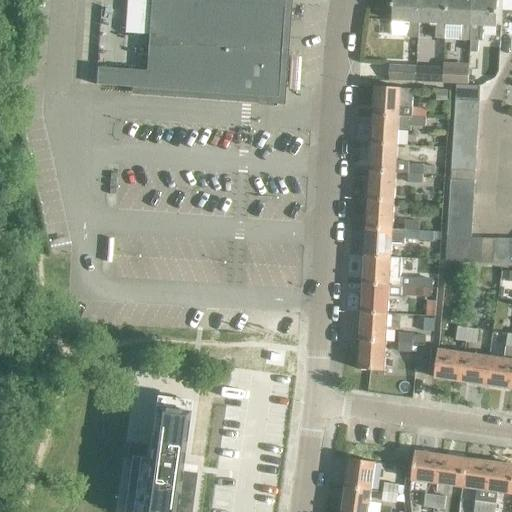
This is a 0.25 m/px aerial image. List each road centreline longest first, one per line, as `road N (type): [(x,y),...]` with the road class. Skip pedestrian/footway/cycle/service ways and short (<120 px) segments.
road 1 (residential): [(314,405),(343,0)]
road 2 (residential): [(511,435),(314,405)]
